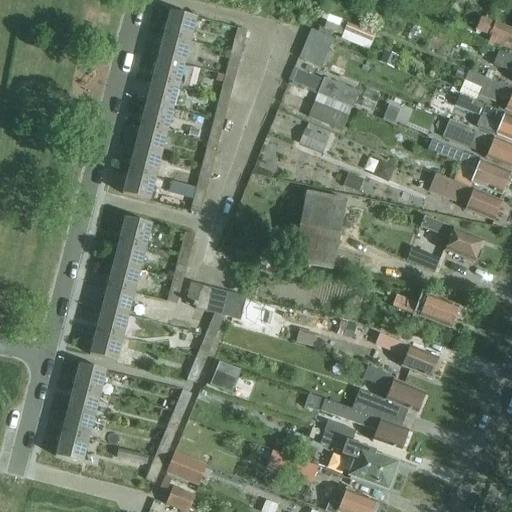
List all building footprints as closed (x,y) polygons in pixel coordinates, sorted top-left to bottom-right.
[(371,0),(370,1),(388,9),(391,0),(371,0)] [(170,12),(164,35),(191,42),(197,19),(170,12)] [(368,52),(374,36),(347,24),(341,22),(341,21),(328,16),(323,29),(336,34),(342,36),(340,40),(368,52)] [(511,30),(481,18),(476,31),(489,36),(487,39),(490,40),(488,47),(492,49),(493,45),(511,52),(511,30)] [(237,29),(231,53),(241,55),(247,32),(237,29)] [(307,41),(328,49),(329,50),(331,44),(334,39),(312,30),(307,41)] [(164,35),(158,57),(185,64),(191,42),(164,35)] [(231,53),(225,75),(235,77),(241,55),(231,53)] [(511,58),(499,53),(494,65),(511,72),(511,58)] [(158,57),(153,79),(180,86),(185,64),(158,57)] [(454,77),(462,81),(483,89),(481,95),(495,101),(498,95),(510,100),(506,110),(511,112),(511,89),(459,67),(454,77)] [(225,75),(219,96),(230,99),(235,77),(225,75)] [(153,79),(147,103),(174,110),(180,86),(153,79)] [(318,95),(352,110),(359,95),(324,80),(318,95)] [(219,96),(213,120),(224,123),(230,99),(219,96)] [(511,118),(459,96),(454,107),(480,118),(476,127),(511,141),(511,118)] [(147,103),(141,125),(168,132),(174,110),(147,103)] [(314,103),(308,117),(342,132),(348,118),(314,103)] [(404,119),(405,104),(389,104),(389,119),(404,119)] [(213,120),(208,143),(218,145),(224,123),(213,120)] [(475,151),(478,144),(490,149),(486,159),(511,169),(511,146),(449,120),(442,137),(475,151)] [(141,125),(135,148),(162,155),(168,132),(141,125)] [(303,129),(298,142),(321,152),(326,138),(303,129)] [(431,142),(426,152),(436,156),(447,160),(460,165),(453,183),(469,189),(471,185),(491,193),(501,197),(502,195),(506,193),(508,187),(507,183),(510,174),(452,150),(451,150),(440,146),(431,142)] [(208,143),(202,165),(212,168),(218,145),(208,143)] [(135,148),(129,171),(156,178),(162,155),(135,148)] [(202,165),(196,188),(206,191),(212,168),(202,165)] [(156,178),(129,171),(123,194),(150,201),(156,178)] [(429,193),(456,203),(458,198),(469,202),(465,210),(494,222),(502,202),(469,189),(453,183),(435,175),(429,193)] [(206,191),(196,188),(190,211),(200,214),(206,191)] [(291,262),(331,271),(346,202),(307,193),(291,262)] [(124,218),(118,241),(146,248),(152,225),(124,218)] [(421,228),(450,240),(445,251),(473,263),(474,262),(478,260),(481,253),(479,250),(482,241),(425,218),(421,228)] [(184,233),(178,256),(188,259),(194,236),(184,233)] [(118,241),(113,264),(140,270),(146,248),(118,241)] [(178,256),(172,279),(182,281),(188,259),(178,256)] [(255,272),(278,276),(281,261),(258,256),(255,272)] [(113,264),(107,286),(134,293),(140,270),(113,264)] [(182,281),(172,279),(167,301),(176,303),(182,281)] [(194,310),(195,310),(201,286),(189,283),(184,302),(192,304),(191,307),(195,308),(194,310)] [(107,286),(101,309),(129,316),(134,293),(107,286)] [(195,310),(206,313),(211,289),(201,286),(195,310)] [(213,315),(218,316),(239,321),(245,297),(211,289),(206,313),(213,315)] [(392,308),(450,330),(458,309),(427,297),(423,308),(396,298),(392,308)] [(101,309),(96,331),(123,338),(129,316),(101,309)] [(215,340),(223,319),(218,316),(213,315),(205,336),(215,340)] [(343,338),(371,346),(375,333),(347,324),(343,338)] [(123,338),(96,331),(89,355),(117,362),(123,338)] [(205,362),(215,340),(205,336),(195,359),(205,362)] [(401,368),(430,380),(438,360),(380,336),(376,346),(405,358),(401,368)] [(213,383),(236,391),(245,367),(222,358),(213,383)] [(195,359),(186,381),(195,385),(205,362),(195,359)] [(79,365),(73,387),(100,394),(106,372),(79,365)] [(359,391),(351,410),(400,428),(408,411),(416,415),(425,394),(366,370),(362,380),(389,391),(385,402),(359,391)] [(73,387),(67,410),(94,417),(100,394),(73,387)] [(182,417),(191,394),(182,391),(173,413),(182,417)] [(400,428),(351,410),(324,401),(320,412),(376,432),(372,442),(401,452),(408,431),(400,428)] [(67,410),(61,432),(89,439),(94,417),(67,410)] [(173,439),(182,417),(173,413),(163,435),(173,439)] [(317,431),(323,433),(350,443),(354,433),(327,423),(325,426),(314,422),(312,429),(317,431)] [(313,441),(317,431),(312,429),(307,427),(303,437),(313,441)] [(89,439),(61,432),(56,456),(83,462),(89,439)] [(350,443),(323,433),(319,444),(342,453),(341,456),(356,462),(351,476),(385,489),(394,465),(373,458),(375,453),(350,443)] [(164,462),(173,439),(163,435),(154,458),(164,462)] [(258,463),(267,467),(266,468),(312,485),(318,469),(263,449),(258,463)] [(118,451),(116,459),(146,466),(148,457),(118,451)] [(174,456),(166,477),(197,490),(206,469),(174,456)] [(154,458),(145,481),(154,484),(164,462),(154,458)] [(165,506),(180,511),(188,511),(195,497),(172,488),(165,506)] [(375,511),(377,509),(375,504),(376,503),(346,490),(339,507),(328,502),(324,511),(375,511)]
